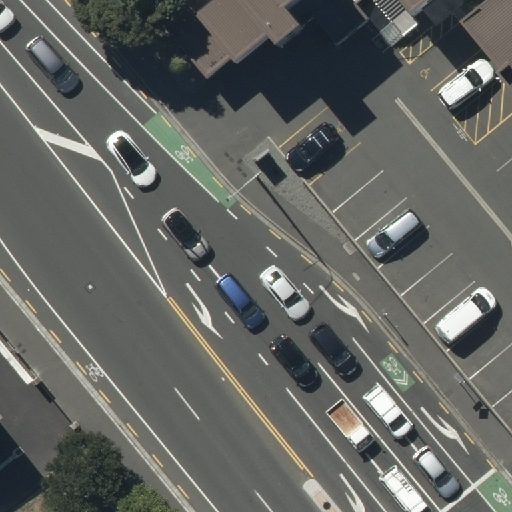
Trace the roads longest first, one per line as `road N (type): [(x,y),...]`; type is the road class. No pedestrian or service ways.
road 1 (primary): [(15,79),(155,182),(221,242),(453,511)]
road 2 (primary): [(307,511),(201,376),(15,79)]
